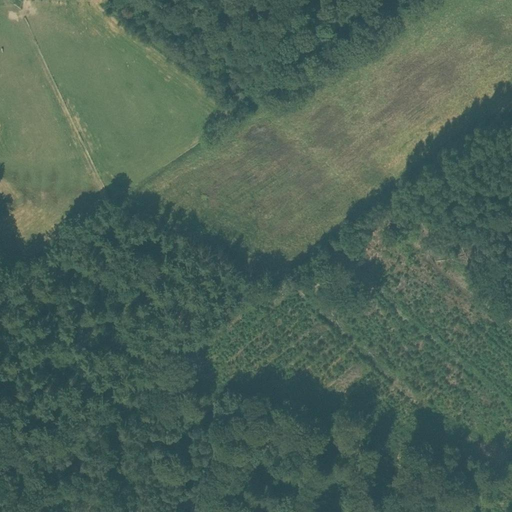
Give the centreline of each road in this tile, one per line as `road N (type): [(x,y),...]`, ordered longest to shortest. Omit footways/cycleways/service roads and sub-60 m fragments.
road 1 (track): [(428,511),(438,464),(427,448),(186,384),(162,388),(0,505)]
road 2 (track): [(0,291),(153,186)]
